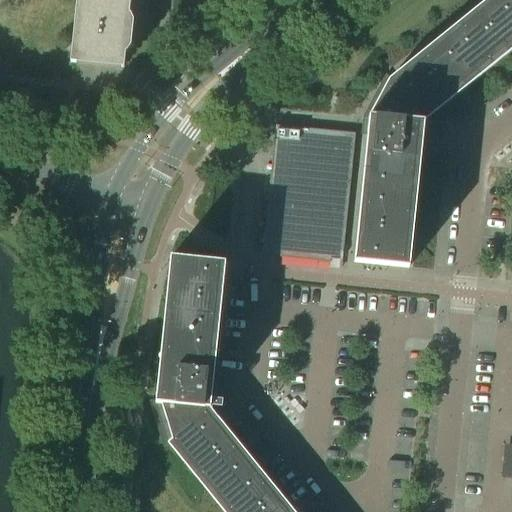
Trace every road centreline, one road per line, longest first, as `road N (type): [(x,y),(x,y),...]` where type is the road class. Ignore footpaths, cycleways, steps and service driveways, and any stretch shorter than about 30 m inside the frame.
road 1 (residential): [(441,511),(474,164),(484,139),(511,115)]
road 2 (tertiary): [(280,22),(228,53),(168,112),(136,146),(106,200)]
road 3 (tertiary): [(144,214),(168,162),(280,22)]
road 4 (tertiary): [(106,200),(90,397)]
road 5 (tertiary): [(90,397),(144,214)]
